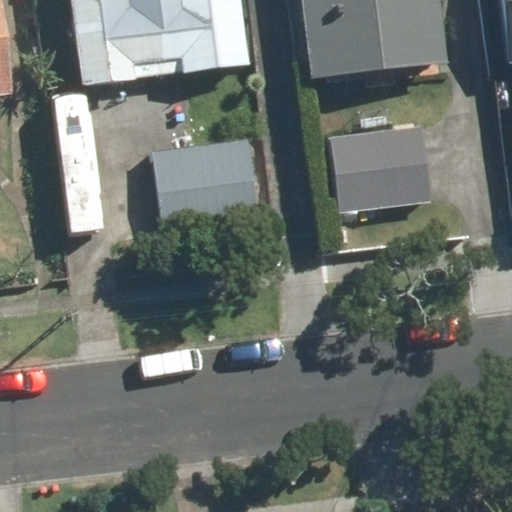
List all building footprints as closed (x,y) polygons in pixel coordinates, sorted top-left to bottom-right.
[(61,0),(73,89),(241,67),(231,0),(61,0)] [(440,67),(432,0),(291,0),(302,83),(440,67)] [(511,0),(491,0),(500,69),(511,67),(511,0)] [(426,205),(417,128),(322,139),(331,216),(426,205)] [(252,226),(242,143),(147,154),(157,237),(252,226)]
